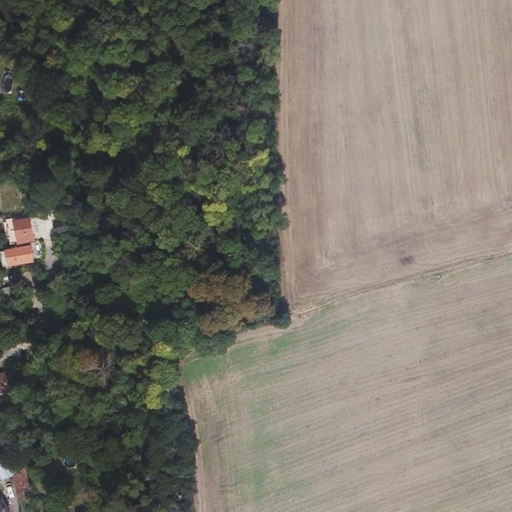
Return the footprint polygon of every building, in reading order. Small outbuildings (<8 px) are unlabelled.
[(12,221),(14,236),(30,234),(28,220),(12,221)] [(8,249),(10,264),(35,260),(33,247),(8,249)] [(0,372),(0,390),(14,385),(8,370),(0,372)] [(0,460),(10,457),(8,451),(0,453),(0,460)] [(0,479),(12,475),(17,499),(32,496),(26,468),(15,472),(10,457),(0,460),(0,479)] [(0,511),(8,511),(1,497),(0,497),(0,511)]
